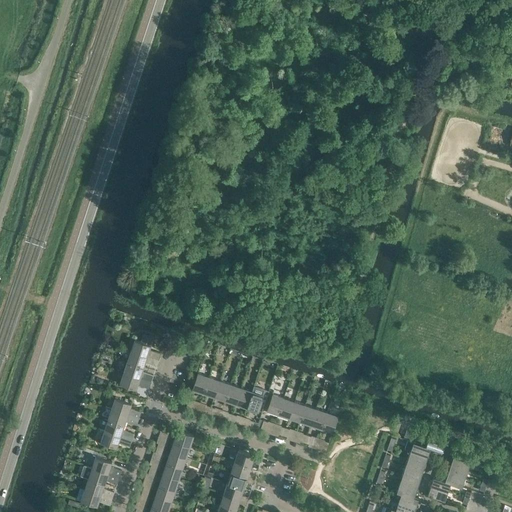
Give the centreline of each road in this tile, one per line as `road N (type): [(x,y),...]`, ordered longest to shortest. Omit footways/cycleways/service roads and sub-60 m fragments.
road 1 (tertiary): [(0,499),(160,0)]
road 2 (unclassified): [(68,0),(0,216)]
road 3 (residential): [(300,511),(271,501),(287,454),(155,408)]
